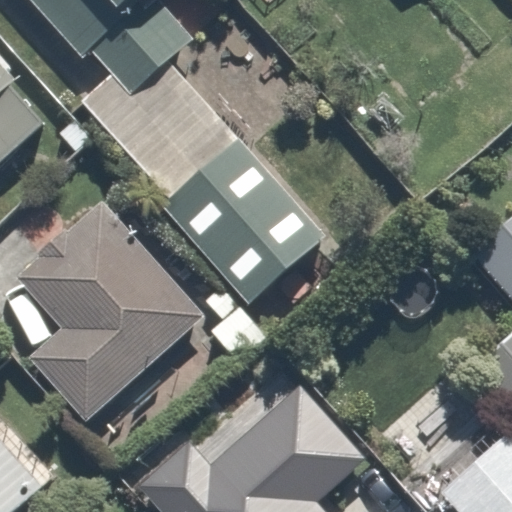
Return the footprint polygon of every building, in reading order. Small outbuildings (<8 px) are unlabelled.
[(24,0),(79,63),(96,49),(109,63),(129,87),(169,53),(190,35),(160,0),(24,0)] [(0,150),(55,97),(0,40),(0,150)] [(306,214),(169,53),(129,87),(109,63),(55,110),(207,287),(188,304),(199,317),(239,364),(325,289),(280,237),(306,214)] [(511,204),(467,244),(511,295),(511,204)] [(81,418),(199,317),(104,214),(17,288),(44,320),(17,344),(81,418)] [(511,419),(511,334),(470,371),(511,419)] [(511,511),(511,419),(434,486),(456,511),(511,511)] [(0,491),(24,469),(0,444),(0,491)] [(414,511),(376,470),(331,511),(414,511)]
